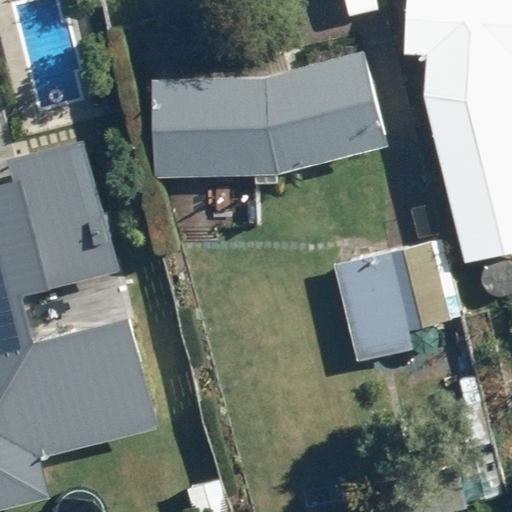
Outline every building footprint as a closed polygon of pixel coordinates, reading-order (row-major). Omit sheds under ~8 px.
[(511,0),(445,0),(439,85),(475,231),(511,221),(511,0)] [(170,70),(173,168),(287,166),(405,133),(380,44),(295,67),(170,70)] [(0,494),(58,479),(45,433),(164,402),(137,299),(52,321),(41,278),(129,255),(94,122),(18,143),(23,160),(0,165),(0,494)] [(348,258),(368,354),(427,342),(423,321),(460,313),(444,234),(370,251),(371,254),(348,258)] [(380,473),(388,511),(398,511),(467,498),(458,457),(380,473)]
